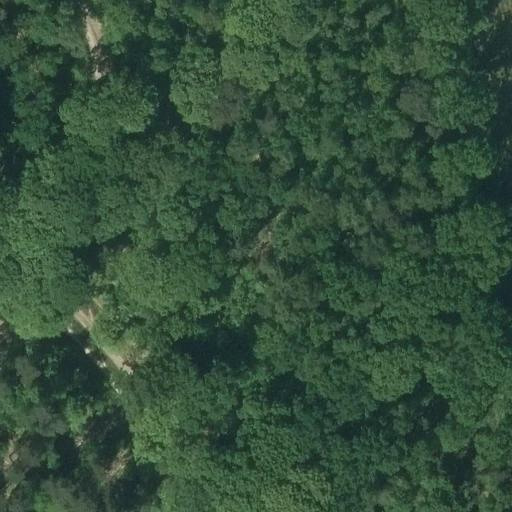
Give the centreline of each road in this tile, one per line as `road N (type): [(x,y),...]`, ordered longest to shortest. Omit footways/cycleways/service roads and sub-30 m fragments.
road 1 (unknown): [(266,511),(149,361),(0,191)]
road 2 (track): [(234,511),(0,223)]
road 3 (track): [(279,16),(0,221)]
road 4 (track): [(459,0),(511,248)]
road 5 (unknown): [(77,0),(127,124)]
